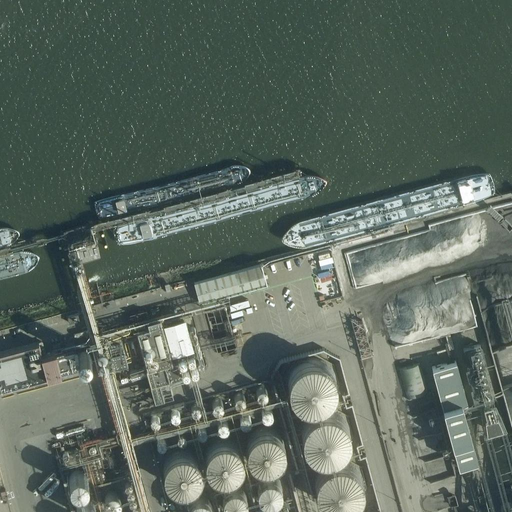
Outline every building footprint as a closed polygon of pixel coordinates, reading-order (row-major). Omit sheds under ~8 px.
[(75,249),(79,261),(99,255),(96,244),(75,249)] [(199,303),(238,292),(265,285),(260,264),(193,282),(199,303)] [(70,322),(83,318),(81,312),(68,315),(70,322)] [(178,359),(172,361),(163,328),(161,322),(160,316),(147,320),(149,326),(136,329),(147,367),(145,368),(150,384),(154,402),(164,399),(159,382),(182,375),(178,359)] [(171,353),(175,352),(192,347),(184,316),(163,322),(171,353)] [(71,336),(79,333),(75,325),(68,328),(71,336)] [(114,367),(128,364),(119,330),(105,334),(114,367)] [(462,342),(477,398),(494,394),(479,338),(462,342)] [(322,382),(327,364),(320,343),(305,339),(275,349),(280,367),(281,366),(286,383),(304,388),(322,382)] [(4,351),(0,352),(0,387),(0,388),(13,385),(32,379),(32,380),(33,380),(34,385),(62,377),(60,372),(80,367),(74,345),(41,354),(40,348),(38,342),(4,351)] [(181,351),(176,354),(179,360),(184,357),(181,351)] [(432,366),(458,462),(477,457),(462,403),(467,401),(456,360),(432,366)] [(419,362),(398,368),(407,398),(428,392),(419,362)] [(264,384),(264,381),(264,379),(262,376),(260,375),(257,374),(254,374),(252,376),(250,378),(250,381),(250,384),(252,387),(254,388),(256,389),(260,388),(262,387),(264,384)] [(241,389),(241,387),(241,384),(239,382),(237,380),(234,379),(231,380),(229,381),(227,383),(226,386),(227,389),(228,392),(231,394),(233,394),(236,394),(239,392),(241,389)] [(220,398),(220,394),(220,391),(218,389),(216,388),(213,387),(210,387),(208,389),(206,391),(205,394),(206,397),(207,399),(209,401),(212,402),(215,401),(218,400),(220,398)] [(300,396),(291,412),(304,438),(315,444),(307,448),(310,454),(314,446),(321,443),(318,441),(332,435),(343,415),(333,397),(318,388),(312,391),(310,390),(300,396)] [(198,404),(199,400),(199,398),(197,395),(195,393),(192,393),(189,393),(186,395),(185,397),(184,400),(185,403),(186,405),(188,407),(191,408),(194,407),(196,406),(198,404)] [(179,408),(179,405),(179,402),(177,400),(175,398),(173,397),(170,397),(167,399),(165,402),(164,404),(165,407),(166,409),(168,411),(171,412),(174,412),(177,410),(179,408)] [(269,409),(270,406),(269,403),(268,400),(265,399),(263,398),(260,399),(258,400),(256,402),(255,405),(255,408),(256,410),(259,412),(262,413),(265,413),(267,411),(269,409)] [(158,413),(158,411),(157,408),(156,406),(153,404),(150,403),(147,404),(145,406),(144,408),(143,411),(144,414),(145,416),(148,418),(151,418),(154,418),(156,416),(158,413)] [(484,418),(486,431),(502,427),(497,414),(495,415),(491,403),(483,405),(486,417),(484,418)] [(247,414),(247,411),(247,409),(246,406),(243,405),(241,404),(237,404),(235,406),(233,408),(233,411),(233,414),(235,417),(237,418),(240,419),(243,418),(245,417),(247,414)] [(226,420),(226,418),(226,415),(224,412),(222,411),(219,410),(216,411),(214,412),(212,415),(211,418),(212,420),(213,423),(216,425),(218,425),(222,425),(224,423),(226,420)] [(206,425),(207,422),(206,419),(205,417),(202,415),(199,415),(196,415),(194,417),(192,419),(192,422),(192,425),(194,427),(197,429),(200,429),(202,429),(205,427),(206,425)] [(186,431),(187,428),(186,426),(186,424),(184,422),(182,421),(179,420),(176,421),(174,423),(172,425),(172,428),(172,431),(174,433),(176,435),(179,435),(182,435),(184,433),(186,431)] [(165,435),(165,432),(165,430),(164,427),(162,426),(161,425),(159,425),(156,425),(153,427),(151,429),(150,432),(151,435),(152,437),(154,439),(157,440),(160,439),(163,438),(165,435)] [(246,440),(245,446),(246,451),(248,456),(252,460),(256,463),(261,465),(267,465),(272,463),(277,461),(280,457),(283,452),(284,446),(283,442),(282,437),(281,436),(279,434),(278,432),(273,429),(268,427),(262,426),(257,428),(252,431),(248,435),(246,440)] [(240,447),(237,443),(233,439),(227,437),(221,437),(216,438),(211,441),(207,446),(205,451),(204,456),(204,462),(207,467),(210,471),(215,474),(220,476),(225,476),(231,475),(236,472),(239,468),(242,463),(243,458),(242,452),(240,447)] [(303,451),(320,507),(364,493),(347,437),(303,451)] [(35,451),(38,454),(46,446),(42,442),(35,451)] [(198,459),(195,454),(191,451),(185,449),(180,449),(174,450),(169,453),(166,457),(163,462),(162,468),(163,473),(165,478),(169,482),(173,485),(178,487),(184,487),(189,486),(193,483),(197,479),(200,474),(201,469),(200,464),(198,459)] [(87,483),(88,479),(87,475),(85,472),(82,470),(78,469),(74,470),(71,472),(69,475),(68,479),(69,483),(71,486),(74,488),(78,489),(82,488),(85,486),(87,483)] [(281,482),(278,479),(274,476),(270,475),(265,476),(261,479),(259,483),(258,487),(258,491),(261,495),(264,498),(268,499),(272,499),(276,497),(279,494),(281,490),(282,486),(281,482)] [(245,493),(242,489),(238,486),(234,485),(229,486),(225,489),(223,493),(222,497),(223,502),(225,505),(228,508),(232,509),(236,509),(240,508),(243,505),(245,501),(246,497),(245,493)] [(123,501),(124,497),(123,493),(122,492),(121,490),(118,487),(116,487),(113,486),(110,487),(108,487),(106,489),(104,491),(103,492),(103,494),(102,497),(103,501),(104,503),(105,504),(108,506),(110,507),(113,508),(117,507),(119,506),(121,504),(123,501)] [(210,502),(208,499),(204,496),(199,495),(195,496),(191,499),(188,503),(187,507),(188,511),(209,511),(211,511),(211,506),(210,502)] [(93,511),(95,510),(96,507),(95,503),(93,499),(89,497),(85,497),(82,497),(78,499),(76,503),(75,507),(76,510),(77,511),(93,511)]
